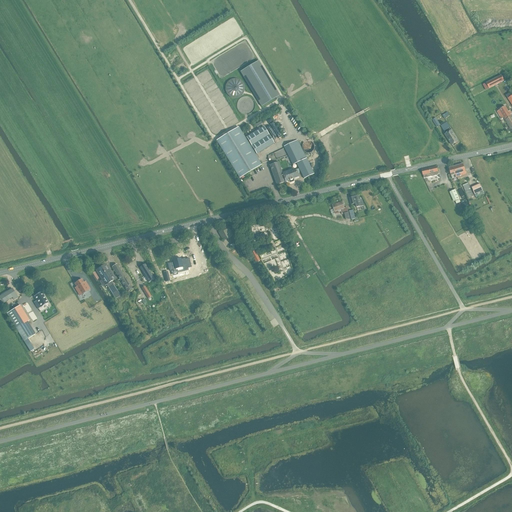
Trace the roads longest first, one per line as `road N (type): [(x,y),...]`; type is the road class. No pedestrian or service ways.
road 1 (unknown): [(0,429),(511,296)]
road 2 (track): [(0,425),(511,292)]
road 3 (tertiary): [(0,273),(396,172)]
road 4 (track): [(414,167),(457,237),(479,229),(466,203)]
